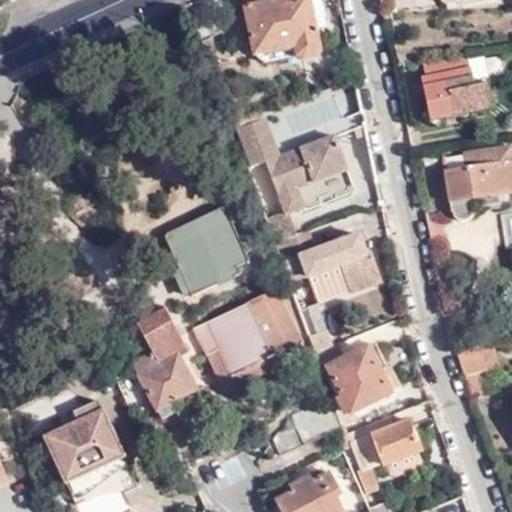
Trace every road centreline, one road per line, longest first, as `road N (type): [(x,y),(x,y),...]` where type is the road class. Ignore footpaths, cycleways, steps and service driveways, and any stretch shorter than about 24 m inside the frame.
road 1 (residential): [(360,0),(404,242),(491,511)]
road 2 (primary): [(123,0),(0,57)]
